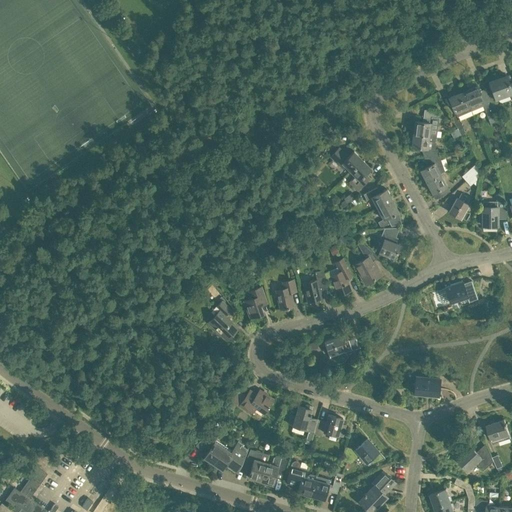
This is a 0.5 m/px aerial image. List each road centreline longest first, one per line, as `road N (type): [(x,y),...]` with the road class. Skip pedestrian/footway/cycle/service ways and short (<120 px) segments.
road 1 (residential): [(420,417),(273,378),(255,353),(274,331),(339,316),(447,267)]
road 2 (residential): [(0,367),(129,463),(284,511)]
road 3 (residential): [(447,267),(371,112),(384,93),(462,54)]
